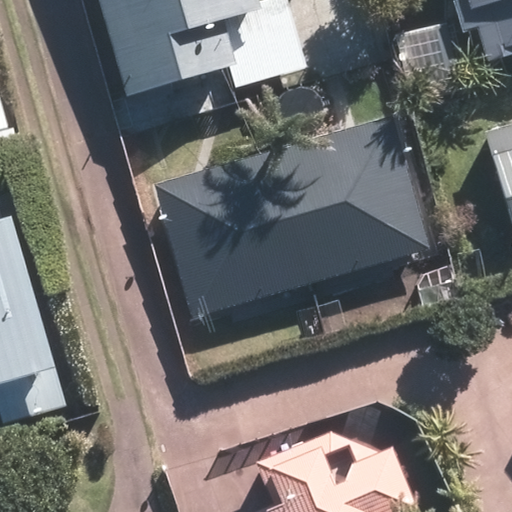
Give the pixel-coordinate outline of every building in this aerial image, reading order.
[(80,0),(115,112),(225,78),(231,95),(304,72),(284,9),(250,19),(243,0),(80,0)] [(511,0),(449,0),(470,66),(511,53),(511,0)] [(383,124),(140,194),(179,327),(422,257),(383,124)] [(511,130),(474,140),(505,256),(511,253),(511,130)] [(0,432),(61,414),(7,229),(0,231),(0,432)] [(399,511),(378,458),(327,439),(245,471),(261,511),(399,511)]
